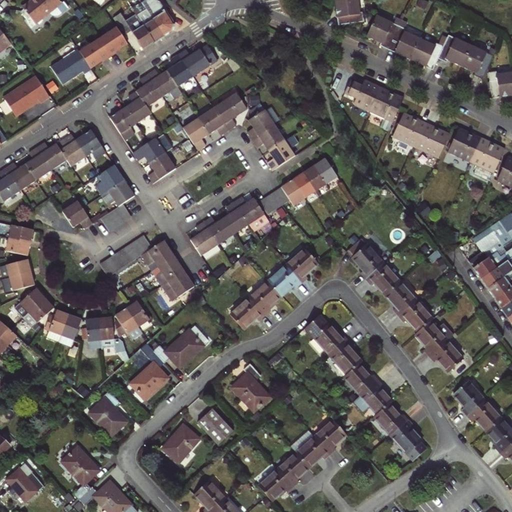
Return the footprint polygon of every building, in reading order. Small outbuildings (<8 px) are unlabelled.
[(33,0),(23,8),(36,24),(50,13),(54,16),(58,15),(69,8),(64,2),(62,3),(58,0),(33,0)] [(158,0),(146,0),(142,3),(164,36),(173,30),(174,24),(158,0)] [(357,0),(335,0),(334,0),(338,25),(363,21),(362,12),(359,13),(357,0)] [(142,3),(133,9),(155,43),(164,36),(142,3)] [(133,9),(131,6),(113,18),(125,36),(132,31),(144,50),(155,43),(133,9)] [(387,50),(398,26),(393,24),(376,16),(366,36),(382,44),(381,47),(387,50)] [(398,26),(387,50),(410,60),(420,38),(406,32),(406,30),(403,28),(398,26)] [(99,41),(110,57),(116,53),(116,52),(128,44),(118,29),(99,41)] [(0,52),(11,44),(0,30),(0,52)] [(461,67),(470,45),(448,35),(447,38),(443,46),(437,59),(446,63),(447,60),(461,67)] [(443,46),(447,38),(442,36),(438,44),(443,46)] [(433,45),(420,38),(410,60),(432,70),(437,59),(443,46),(438,44),(434,43),(433,45)] [(103,61),(110,57),(99,41),(80,54),(90,69),(103,61)] [(179,55),(193,77),(218,61),(208,45),(190,56),(187,58),(186,55),(189,53),(187,49),(179,55)] [(470,45),(461,67),(474,73),(473,75),(482,79),(493,56),(488,54),(470,45)] [(80,54),(78,50),(52,67),(63,85),(83,71),(85,74),(91,70),(90,69),(80,54)] [(167,71),(178,87),(193,77),(179,55),(170,60),(172,64),(176,62),(177,65),(174,67),(167,71)] [(148,75),(162,97),(169,93),(173,98),(182,93),(178,87),(167,71),(160,76),(157,78),(155,76),(158,73),(156,70),(148,75)] [(488,73),(491,97),(491,98),(511,95),(511,71),(498,73),(497,72),(488,73)] [(137,91),(147,107),(162,97),(148,75),(140,80),(142,84),(145,82),(147,85),(144,87),(137,91)] [(41,103),(50,97),(36,76),(4,98),(16,116),(39,101),(41,103)] [(380,87),(364,80),(361,85),(353,81),(347,95),(355,99),(353,105),(369,112),(380,87)] [(403,98),(380,87),(369,112),(392,123),(403,98)] [(133,104),(126,108),(137,124),(152,114),(147,107),(137,91),(128,97),(131,101),(134,99),(135,102),(133,104)] [(236,94),(214,108),(229,131),(237,125),(235,122),(231,124),(230,121),(233,119),(247,110),(236,94)] [(126,108),(110,118),(121,135),(131,128),(137,124),(126,108)] [(214,108),(199,118),(209,135),(216,130),(219,128),(221,131),(218,132),(220,136),(229,131),(214,108)] [(249,121),(254,129),(255,132),(253,133),(251,130),(247,133),(252,140),(275,125),(265,110),(249,121)] [(415,148),(426,124),(403,113),(392,137),(415,148)] [(209,135),(199,118),(183,129),(198,151),(206,146),(204,143),(200,144),(199,141),(202,139),(209,135)] [(434,166),(449,134),(426,124),(415,148),(422,151),(418,159),(434,166)] [(275,125),(252,140),(258,148),(261,146),(260,143),(262,141),(264,144),(268,152),(285,140),(275,125)] [(121,135),(125,141),(135,135),(131,128),(121,135)] [(470,163),(481,138),(458,128),(447,152),(470,163)] [(91,131),(76,141),(87,157),(102,147),(91,131)] [(71,134),(57,144),(67,160),(72,167),(87,157),(76,141),(71,134)] [(142,154),(145,158),(149,164),(166,153),(156,138),(133,153),(139,161),(142,159),(140,156),(142,154)] [(504,149),(481,138),(470,163),(493,173),(504,149)] [(285,140),(268,152),(273,159),(275,162),(273,163),(271,161),(267,163),(273,171),(295,156),(285,140)] [(37,148),(52,171),(67,160),(57,144),(49,149),(46,151),(44,148),(47,147),(45,143),(37,148)] [(87,157),(90,163),(106,153),(102,147),(87,157)] [(33,160),(26,165),(37,181),(52,171),(37,148),(29,154),(31,157),(34,155),(36,158),(33,160)] [(166,153),(149,164),(154,172),(156,175),(154,177),(152,173),(148,176),(154,184),(176,169),(166,153)] [(511,188),(511,158),(507,156),(496,181),(511,188)] [(338,177),(326,159),(314,166),(326,185),(338,177)] [(7,168),(22,191),(37,181),(26,165),(18,170),(15,172),(14,169),(16,167),(14,163),(7,168)] [(95,186),(101,196),(125,181),(114,165),(98,176),(101,182),(95,186)] [(316,192),(326,185),(314,166),(304,173),(316,192)] [(0,196),(3,201),(4,202),(22,191),(7,168),(0,172),(0,176),(0,177),(4,175),(5,179),(2,180),(0,181),(0,196)] [(304,173),(293,180),(305,199),(316,192),(304,173)] [(305,199),(293,180),(281,188),(276,191),(284,204),(291,201),(294,206),(305,199)] [(115,202),(118,207),(123,204),(135,196),(125,181),(101,196),(108,206),(115,202)] [(402,185),(396,190),(401,196),(407,191),(402,185)] [(271,195),(279,208),(283,205),(284,204),(276,191),(271,195)] [(273,212),(279,208),(271,195),(265,199),(273,212)] [(235,202),(250,225),(264,215),(254,199),(246,204),(244,205),(242,203),(245,202),(243,197),(235,202)] [(268,215),(273,212),(265,199),(260,202),(268,215)] [(62,212),(73,228),(81,224),(83,222),(85,225),(82,226),(84,229),(93,224),(78,202),(62,212)] [(231,214),(224,218),(235,235),(250,225),(235,202),(227,208),(229,211),(232,210),(233,212),(231,214)] [(423,203),(416,209),(422,217),(430,211),(423,203)] [(118,207),(118,208),(126,220),(131,216),(123,204),(118,207)] [(118,208),(112,211),(120,224),(126,220),(118,208)] [(120,224),(112,211),(107,215),(115,228),(120,224)] [(511,212),(474,238),(483,252),(481,254),(469,262),(473,267),(495,251),(499,249),(511,239),(511,212)] [(115,228),(107,215),(101,219),(109,231),(115,228)] [(452,216),(444,222),(449,228),(457,222),(452,216)] [(212,217),(204,222),(219,245),(235,235),(224,218),(216,224),(213,225),(212,223),(215,222),(212,217)] [(219,245),(204,222),(196,228),(198,232),(201,230),(203,233),(200,234),(191,240),(202,256),(219,245)] [(34,231),(12,226),(10,239),(31,244),(34,231)] [(145,236),(139,239),(147,252),(153,249),(145,236)] [(483,252),(474,238),(471,240),(481,254),(483,252)] [(10,239),(7,251),(28,256),(31,244),(10,239)] [(139,239),(133,243),(142,256),(147,252),(139,239)] [(362,273),(367,279),(384,264),(362,239),(349,250),(355,256),(353,258),(364,271),(362,273)] [(142,256),(152,271),(174,256),(164,241),(153,249),(147,252),(142,256)] [(133,243),(128,247),(136,260),(142,256),(133,243)] [(128,247),(122,250),(130,263),(136,260),(128,247)] [(473,267),(481,279),(503,263),(511,256),(511,248),(503,255),(499,257),(495,251),(473,267)] [(287,265),(302,283),(309,278),(306,275),(318,264),(305,249),(287,265)] [(122,250),(117,254),(126,266),(130,263),(122,250)] [(441,255),(437,251),(428,258),(432,263),(441,255)] [(117,254),(111,257),(120,270),(126,266),(117,254)] [(174,256),(152,271),(162,286),(184,271),(174,256)] [(111,257),(106,261),(114,274),(120,270),(111,257)] [(32,273),(29,260),(0,267),(0,270),(3,280),(32,273)] [(114,274),(106,261),(100,265),(109,278),(114,274)] [(481,279),(487,288),(510,273),(503,263),(481,279)] [(374,282),(386,295),(401,282),(384,264),(367,279),(372,284),(374,282)] [(268,282),(281,297),(294,286),(296,288),(302,283),(287,265),(268,282)] [(184,271),(162,286),(172,302),(195,287),(184,271)] [(511,271),(510,273),(487,288),(494,298),(511,286),(511,271)] [(9,296),(15,294),(14,291),(35,286),(32,273),(3,280),(6,293),(8,293),(9,296)] [(250,298),(265,316),(271,311),(269,308),(281,297),(268,282),(250,298)] [(395,311),(400,316),(417,301),(401,282),(386,295),(397,309),(395,311)] [(511,286),(494,298),(502,309),(511,301),(511,286)] [(45,298),(37,289),(15,309),(23,318),(45,298)] [(55,308),(45,298),(23,318),(33,328),(55,308)] [(265,316),(250,298),(231,315),(244,330),(257,319),(259,321),(265,316)] [(137,301),(126,308),(142,331),(152,325),(150,320),(144,312),(137,301)] [(407,319),(419,332),(431,322),(433,319),(417,301),(400,316),(405,322),(407,319)] [(511,301),(502,309),(508,318),(511,314),(511,301)] [(126,308),(115,316),(123,327),(128,335),(129,335),(131,338),(142,331),(126,308)] [(70,315),(58,310),(55,317),(50,315),(45,330),(49,332),(62,336),(70,315)] [(144,312),(150,320),(153,319),(147,310),(144,312)] [(70,315),(62,336),(59,343),(72,347),(82,319),(70,315)] [(331,357),(348,341),(344,336),(341,338),(320,316),(306,328),(331,357)] [(112,317),(99,318),(102,348),(115,346),(112,317)] [(86,320),(87,329),(88,342),(89,349),(102,348),(99,318),(86,320)] [(0,321),(0,338),(8,346),(17,336),(0,321)] [(424,350),(430,356),(447,340),(454,335),(444,323),(437,329),(431,322),(419,332),(416,335),(427,348),(424,350)] [(160,346),(155,351),(166,363),(172,358),(181,368),(210,341),(196,325),(166,352),(160,346)] [(128,335),(123,327),(119,329),(124,337),(128,335)] [(62,336),(49,332),(46,341),(58,346),(59,343),(62,336)] [(0,355),(8,346),(0,338),(0,355)] [(447,340),(430,356),(435,361),(437,359),(449,372),(464,359),(447,340)] [(348,341),(331,357),(347,376),(360,365),(362,363),(351,350),(354,347),(348,341)] [(160,369),(166,363),(155,351),(149,357),(154,363),(131,384),(145,400),(169,378),(160,369)] [(248,374),(233,388),(255,411),(270,397),(255,382),(262,376),(251,364),(244,370),(248,374)] [(360,365),(347,376),(345,378),(361,396),(378,381),(373,376),(371,378),(360,365)] [(378,381),(361,396),(371,407),(378,415),(389,404),(392,402),(381,389),(383,387),(378,381)] [(468,416),(485,400),(469,382),(455,395),(466,407),(463,410),(468,416)] [(105,399),(90,413),(111,437),(127,422),(115,409),(121,404),(110,392),(104,397),(105,399)] [(361,396),(354,403),(363,414),(371,407),(361,396)] [(488,432),(502,419),(485,400),(468,416),(472,421),(476,418),(488,432)] [(392,437),(409,421),(404,415),(401,417),(389,404),(378,415),(375,417),(392,437)] [(212,409),(199,423),(219,444),(233,432),(212,409)] [(511,430),(502,419),(488,432),(498,444),(495,446),(501,453),(511,443),(511,430)] [(347,436),(334,420),(315,437),(330,454),(336,449),(335,447),(347,436)] [(409,421),(392,437),(413,461),(428,448),(412,430),(414,427),(409,421)] [(183,426),(164,449),(180,463),(200,440),(183,426)] [(330,454),(315,437),(309,431),(291,447),(297,453),(310,468),(323,457),(325,459),(330,454)] [(0,456),(9,447),(0,437),(0,456)] [(511,443),(501,453),(506,459),(509,456),(511,459),(511,443)] [(74,493),(80,499),(92,488),(87,483),(100,471),(78,447),(63,462),(84,485),(74,493)] [(278,470),(293,487),(299,482),(297,479),(310,468),(297,453),(278,470)] [(25,464),(20,469),(39,491),(45,486),(25,464)] [(39,491),(20,469),(7,480),(26,502),(39,491)] [(287,492),(293,487),(278,470),(259,486),(273,501),(285,490),(287,492)] [(99,493),(93,487),(92,488),(80,499),(86,506),(95,497),(108,511),(138,511),(111,482),(99,493)] [(213,511),(227,500),(210,482),(196,495),(207,508),(205,510),(206,511),(213,511)] [(237,511),(227,500),(213,511),(237,511)]
